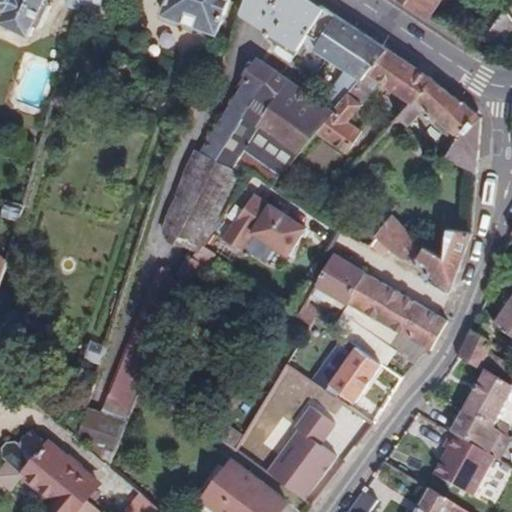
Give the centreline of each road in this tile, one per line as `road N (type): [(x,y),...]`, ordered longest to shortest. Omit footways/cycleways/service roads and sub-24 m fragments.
road 1 (residential): [(508,195),(463,322),(329,511)]
road 2 (secondary): [(496,87),(359,0)]
road 3 (unknown): [(463,322),(357,243)]
